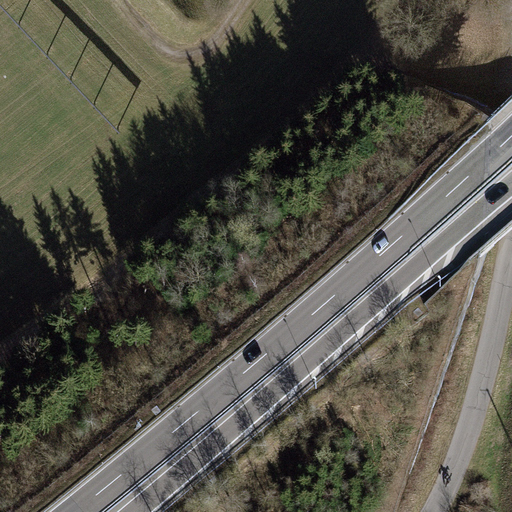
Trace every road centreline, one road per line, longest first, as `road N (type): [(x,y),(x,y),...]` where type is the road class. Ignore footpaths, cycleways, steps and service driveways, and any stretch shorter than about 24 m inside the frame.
road 1 (trunk): [(484,162),(75,511)]
road 2 (trunk): [(133,511),(485,208)]
road 3 (track): [(246,0),(210,45),(191,53),(162,45),(120,0)]
